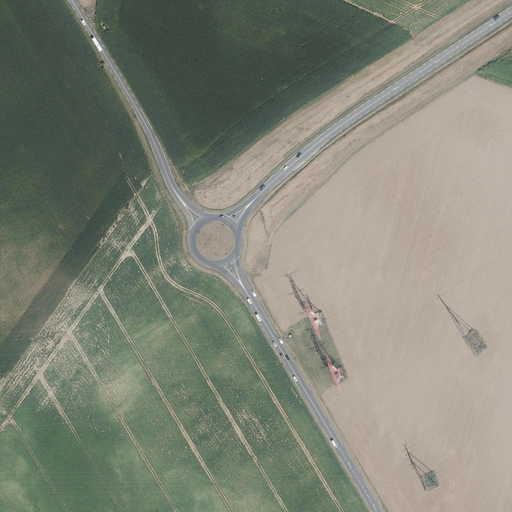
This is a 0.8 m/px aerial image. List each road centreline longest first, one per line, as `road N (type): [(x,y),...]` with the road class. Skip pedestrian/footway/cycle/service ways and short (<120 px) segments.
road 1 (secondary): [(511,11),(342,124),(256,197)]
road 2 (secondary): [(246,292),(376,511)]
road 3 (secondary): [(72,0),(143,119),(176,194)]
